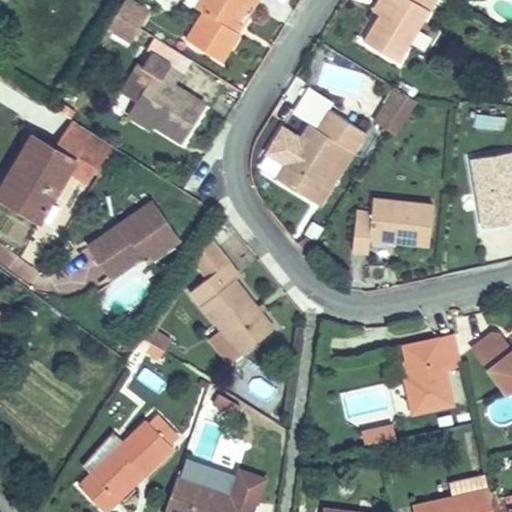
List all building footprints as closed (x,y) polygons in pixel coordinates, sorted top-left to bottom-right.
[(269,3),(264,0),(208,0),(199,17),(206,21),(189,49),(227,72),(248,38),(240,34),(253,13),(260,18),(269,3)] [(430,0),(400,0),(391,17),(374,48),(410,68),(440,14),(427,7),(430,0)] [(400,0),(389,0),(383,12),(391,17),(400,0)] [(131,8),(112,39),(132,54),(154,25),(131,8)] [(194,72),(160,52),(152,64),(186,84),(187,84),(194,72)] [(156,87),(134,123),(188,156),(212,117),(178,96),(186,84),(152,64),(143,79),(156,87)] [(329,89),(351,90),(352,70),(330,69),(329,89)] [(421,103),(405,93),(396,108),(411,118),(421,103)] [(382,132),(397,141),(411,118),(396,108),(382,132)] [(471,115),(470,130),(499,132),(500,116),(471,115)] [(286,190),(320,211),(354,154),(365,161),(378,138),(343,117),(330,139),(320,134),(286,190)] [(160,140),(134,123),(131,129),(157,145),(160,140)] [(55,164),(32,148),(0,193),(0,207),(36,232),(73,177),(93,190),(115,159),(76,132),(55,164)] [(511,153),(485,159),(498,227),(511,224),(511,153)] [(354,154),(320,211),(331,218),(365,161),(354,154)] [(83,244),(109,286),(179,244),(153,202),(83,244)] [(386,222),(371,220),(369,264),(382,263),(383,250),(436,251),(438,209),(387,208),(386,222)] [(247,286),(211,323),(268,378),(298,347),(252,302),(258,297),(247,286)] [(194,349),(169,334),(159,348),(184,363),(194,349)] [(501,337),(485,351),(511,382),(511,337),(501,337)] [(417,384),(425,419),(467,409),(457,370),(473,366),(466,338),(415,350),(423,383),(417,384)] [(144,368),(136,381),(159,395),(167,381),(144,368)] [(253,380),(249,394),(271,400),(275,386),(253,380)] [(142,419),(79,489),(102,511),(111,511),(119,503),(112,497),(137,469),(143,475),(171,445),(142,419)] [(409,444),(405,429),(375,437),(378,452),(409,444)] [(112,497),(119,503),(143,475),(137,469),(112,497)] [(510,511),(502,481),(464,490),(467,504),(433,511),(510,511)] [(273,511),(274,511),(192,488),(184,511),(273,511)]
